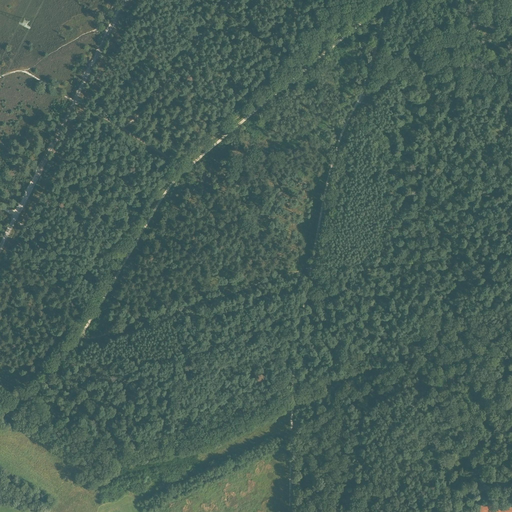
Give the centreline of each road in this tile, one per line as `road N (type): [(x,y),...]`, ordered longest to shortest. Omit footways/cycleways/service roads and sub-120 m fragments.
road 1 (unknown): [(128,0),(0,258)]
road 2 (track): [(511,296),(469,314),(429,312),(292,390)]
